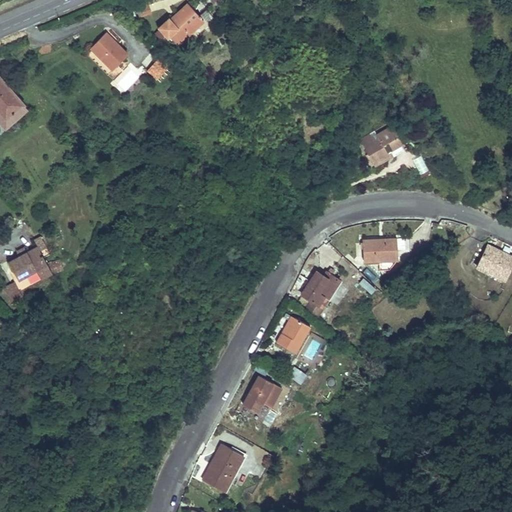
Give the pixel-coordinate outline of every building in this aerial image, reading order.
[(153,11),(166,8),(164,0),(162,0),(151,2),(153,11)] [(169,37),(170,36),(177,43),(189,33),(190,34),(199,26),(197,22),(202,18),(189,4),(177,15),(178,16),(172,22),(170,19),(160,28),(169,37)] [(141,18),(152,12),(149,5),(137,10),(141,18)] [(107,33),(92,48),(114,70),(129,55),(107,33)] [(40,53),(53,50),(51,44),(39,46),(40,53)] [(124,92),(141,74),(132,65),(115,83),(124,92)] [(0,114),(6,121),(25,105),(0,77),(0,114)] [(6,121),(0,114),(0,122),(6,129),(28,110),(25,105),(6,121)] [(371,135),(361,140),(374,164),(389,155),(388,153),(404,143),(395,126),(377,136),(379,139),(374,141),(371,135)] [(389,155),(374,164),(375,166),(407,148),(404,143),(388,153),(389,155)] [(420,172),(427,169),(422,155),(414,158),(420,172)] [(318,194),(322,203),(334,199),(330,189),(327,184),(319,187),(318,190),(318,194)] [(35,240),(38,246),(41,250),(47,247),(42,237),(35,240)] [(399,259),(397,238),(384,239),(385,241),(380,241),(380,239),(363,240),(364,261),(371,261),(399,259)] [(511,256),(488,245),(478,267),(506,280),(511,266),(511,256)] [(59,260),(54,263),(52,261),(47,264),(41,250),(38,246),(9,262),(19,281),(23,289),(45,277),(53,273),(63,269),(59,260)] [(369,268),(364,272),(371,281),(376,277),(369,268)] [(336,277),(327,272),(325,276),(323,275),(317,272),(302,294),(318,305),(323,296),(326,298),(337,281),(335,279),(336,277)] [(364,277),(357,284),(363,290),(370,283),(364,277)] [(16,284),(2,292),(9,304),(23,296),(16,284)] [(326,298),(323,296),(318,305),(321,307),(326,298)] [(283,333),(286,335),(295,318),(292,316),(283,333)] [(277,342),(295,352),(310,326),(295,318),(286,335),(283,333),(277,342)] [(386,353),(391,349),(384,338),(379,342),(386,353)] [(302,383),(305,374),(297,371),(293,380),(302,383)] [(240,403),(266,416),(282,386),(257,372),(240,403)] [(223,444),(203,480),(225,492),(244,456),(223,444)]
